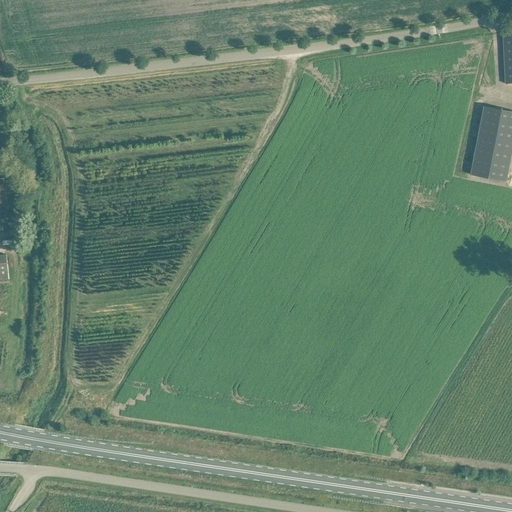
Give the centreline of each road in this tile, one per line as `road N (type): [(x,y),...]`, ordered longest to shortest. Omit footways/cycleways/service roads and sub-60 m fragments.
road 1 (secondary): [(0,432),(511,510)]
road 2 (unclassified): [(0,85),(287,50)]
road 3 (unclassified): [(37,470),(323,511)]
road 4 (unclassified): [(287,50),(511,14)]
